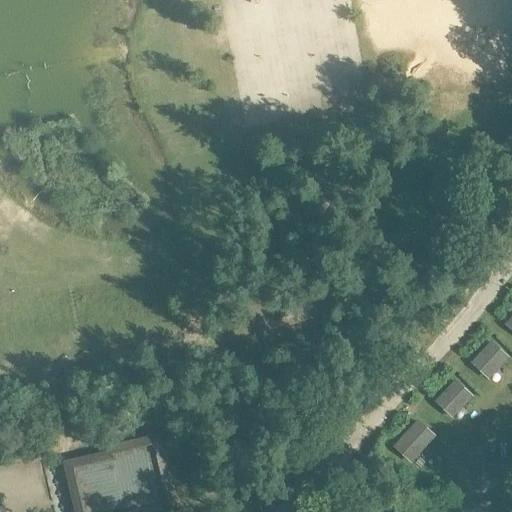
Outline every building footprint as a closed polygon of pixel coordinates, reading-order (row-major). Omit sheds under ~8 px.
[(0,275),(0,290),(23,291),(24,277),(0,275)] [(491,341),(471,363),(489,380),(509,357),(491,341)] [(456,379),(435,401),(452,418),(473,396),(456,379)] [(410,463),(436,436),(418,419),(392,446),(410,463)] [(175,511),(159,439),(110,450),(112,456),(71,466),(81,511),(175,511)]
